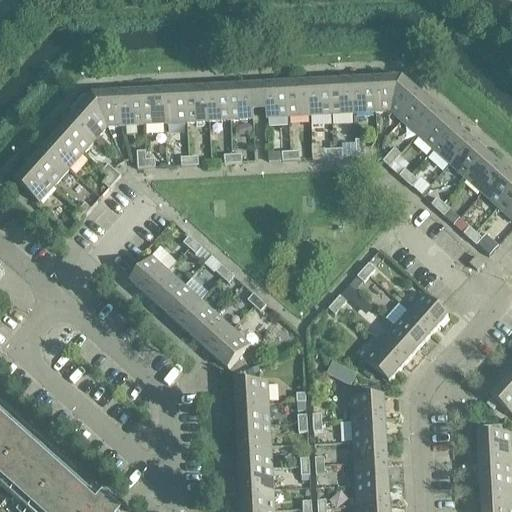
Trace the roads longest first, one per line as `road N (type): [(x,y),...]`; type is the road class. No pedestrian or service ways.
road 1 (residential): [(172,468),(144,464),(17,348),(60,300)]
road 2 (residential): [(421,511),(418,391),(494,308)]
road 3 (residential): [(60,300),(169,398),(172,468)]
road 4 (residential): [(60,300),(144,199)]
